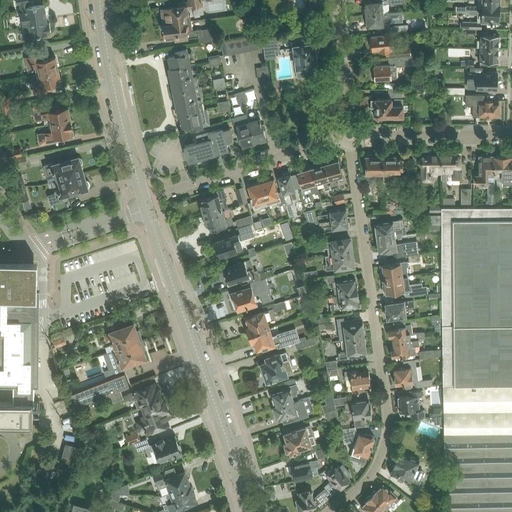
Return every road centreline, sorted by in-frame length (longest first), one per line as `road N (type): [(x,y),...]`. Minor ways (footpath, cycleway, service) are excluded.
road 1 (unclassified): [(327,511),(371,472),(387,428),(348,147),(333,140),(183,186)]
road 2 (tertiary): [(249,511),(143,199)]
road 3 (tertiary): [(143,199),(98,0)]
road 4 (unclassified): [(353,131),(511,128)]
road 5 (unclassified): [(353,131),(333,0)]
